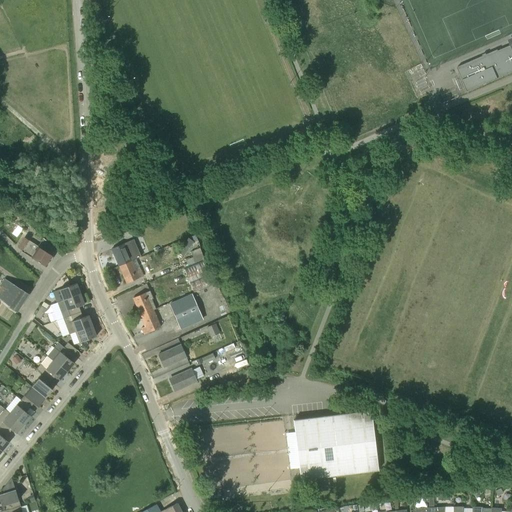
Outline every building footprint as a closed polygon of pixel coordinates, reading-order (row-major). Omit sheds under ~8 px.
[(511,44),(498,50),(498,49),(457,67),(468,91),(511,72),(511,44)] [(0,201),(0,207),(10,215),(13,211),(0,201)] [(22,243),(18,249),(46,267),(56,251),(43,239),(34,253),(28,249),(31,246),(26,243),(25,245),(22,243)] [(111,249),(119,266),(131,261),(126,250),(130,248),(128,242),(111,249)] [(202,253),(200,248),(191,251),(193,257),(185,260),(188,265),(204,259),(202,253)] [(131,261),(119,266),(127,284),(143,276),(140,270),(136,272),(131,261)] [(193,292),(208,286),(205,276),(209,274),(204,261),(184,269),(193,292)] [(5,279),(0,286),(0,299),(9,307),(17,312),(28,295),(5,279)] [(63,300),(80,294),(76,283),(59,290),(63,300)] [(140,316),(153,310),(156,309),(152,299),(153,299),(149,291),(133,298),(140,316)] [(63,318),(81,312),(78,306),(84,304),(80,294),(63,300),(57,302),(63,318)] [(191,295),(169,305),(180,329),(202,319),(191,295)] [(41,306),(35,316),(40,319),(46,309),(41,306)] [(160,327),(153,310),(140,316),(145,327),(141,329),(144,335),(160,327)] [(75,332),(92,326),(88,315),(83,317),(81,312),(63,318),(69,334),(75,332)] [(215,324),(206,328),(211,337),(220,333),(215,324)] [(92,326),(75,332),(79,343),(96,336),(92,326)] [(64,347),(73,355),(77,350),(68,343),(64,347)] [(180,345),(158,355),(164,368),(166,367),(186,358),(180,345)] [(73,355),(64,347),(53,361),(67,372),(74,363),(69,359),(73,355)] [(15,365),(21,363),(18,356),(12,358),(15,365)] [(67,372),(53,361),(46,369),(40,364),(36,369),(42,374),(51,381),(55,377),(60,381),(67,372)] [(191,369),(168,379),(170,382),(174,392),(197,382),(191,369)] [(51,381),(42,374),(31,387),(45,398),(52,390),(48,386),(51,381)] [(45,398),(31,387),(20,400),(30,408),(33,403),(38,407),(45,398)] [(30,408),(20,400),(10,413),(24,425),(31,416),(26,412),(30,408)] [(24,425),(10,413),(5,410),(0,415),(0,427),(8,434),(12,430),(17,433),(24,425)] [(371,411),(293,420),(301,480),(378,470),(371,411)] [(8,434),(0,427),(0,449),(2,451),(9,443),(4,439),(8,434)] [(498,497),(504,494),(501,487),(495,490),(498,497)] [(7,504),(9,510),(21,506),(15,489),(0,494),(0,500),(2,506),(7,504)] [(181,511),(177,504),(160,511),(156,503),(140,511),(181,511)]
